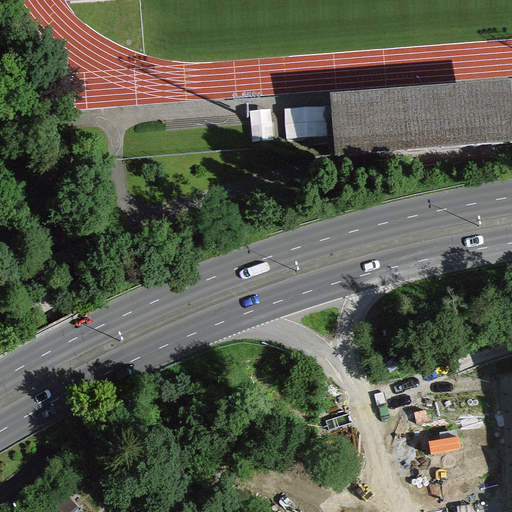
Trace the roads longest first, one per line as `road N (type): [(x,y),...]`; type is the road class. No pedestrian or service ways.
road 1 (primary): [(0,431),(233,318),(385,268),(511,243)]
road 2 (primary): [(511,197),(325,239),(202,282),(0,380)]
road 3 (track): [(149,447),(0,238)]
road 4 (unclassified): [(0,495),(57,451),(73,411),(69,384),(54,362),(35,344),(0,333)]
road 5 (track): [(0,43),(40,117),(123,203)]
road 6 (unknown): [(385,268),(368,329),(383,419)]
